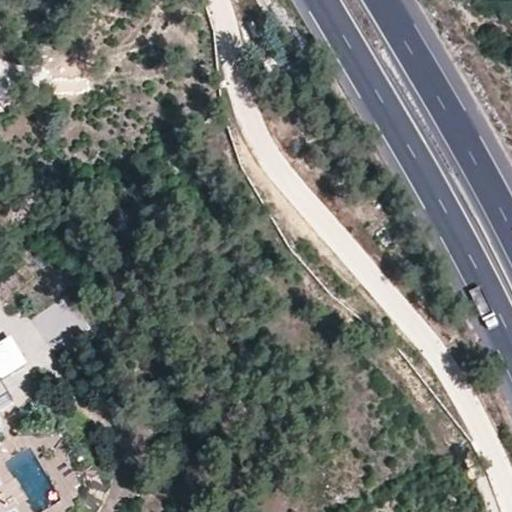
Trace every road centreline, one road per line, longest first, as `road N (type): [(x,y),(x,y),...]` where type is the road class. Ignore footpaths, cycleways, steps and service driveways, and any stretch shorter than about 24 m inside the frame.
road 1 (primary): [(318,0),(511,341)]
road 2 (primary): [(511,233),(377,0)]
